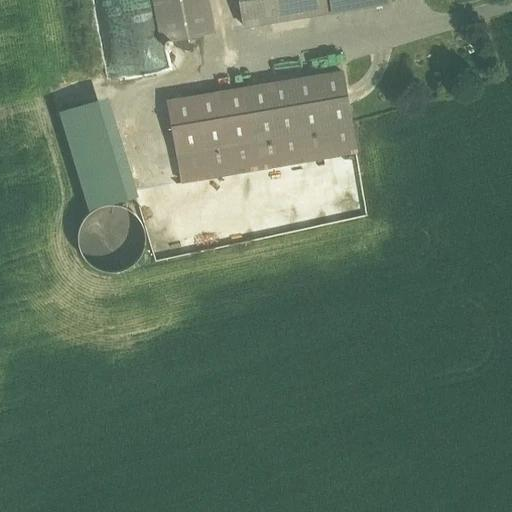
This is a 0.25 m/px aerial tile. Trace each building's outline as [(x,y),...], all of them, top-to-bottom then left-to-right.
[(206,0),(156,0),(164,39),(213,30),(206,0)] [(239,0),(244,26),(332,10),(330,0),(239,0)] [(387,0),(330,0),(332,10),(332,11),(388,0),(387,0)] [(109,79),(166,70),(163,54),(152,55),(153,59),(141,61),(142,68),(133,70),(131,54),(121,55),(106,57),(109,79)] [(343,73),(170,102),(184,183),(357,153),(343,73)] [(99,107),(59,118),(86,217),(126,206),(99,107)] [(144,259),(146,246),(143,233),(136,222),(124,215),(111,213),(98,216),(87,224),(80,235),(78,248),(81,261),(88,272),(100,279),(113,281),(126,278),(137,271),(144,259)]
